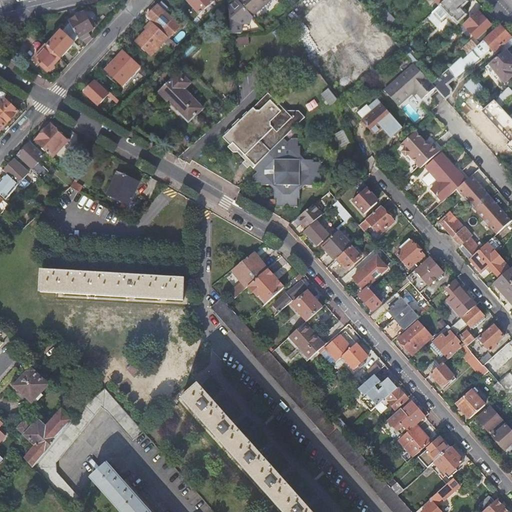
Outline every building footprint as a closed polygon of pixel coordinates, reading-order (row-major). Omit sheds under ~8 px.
[(187,0),(187,1),(200,15),(214,2),(211,0),(187,0)] [(253,16),(271,0),(236,0),(234,2),(233,4),(230,6),(228,8),(231,35),(241,34),(241,25),(250,24),(252,17),(253,16)] [(445,0),(439,6),(432,13),(440,21),(446,16),(448,18),(450,17),(457,24),(466,15),(460,9),(467,2),(464,0),(445,0)] [(168,37),(169,38),(180,27),(158,6),(152,12),(146,18),(152,23),(168,37)] [(484,18),(478,11),(463,25),(476,39),(490,25),(484,18)] [(69,22),(70,24),(78,38),(78,39),(82,42),(88,38),(85,35),(93,30),(96,27),(92,21),(89,23),(84,14),(76,18),(69,22)] [(151,55),(168,37),(152,23),(146,29),(147,31),(142,37),(137,43),(151,55)] [(47,47),(60,59),(75,44),(74,43),(76,40),(78,38),(70,24),(62,32),(47,47)] [(435,88),(444,99),(450,93),(450,89),(447,85),(491,48),(495,52),(499,49),(503,53),(511,45),(511,39),(511,38),(505,32),(499,25),(477,46),(466,56),(462,60),(461,58),(431,84),(435,88)] [(47,47),(38,39),(26,52),(47,73),(53,66),(60,59),(47,47)] [(461,50),(466,56),(477,46),(472,41),(461,50)] [(123,86),(140,67),(124,51),(115,61),(106,70),(123,86)] [(412,51),(406,56),(414,64),(417,68),(426,60),(421,54),(418,57),(412,51)] [(511,58),(506,51),(490,64),(505,84),(511,77),(511,58)] [(431,84),(417,68),(414,64),(384,90),(398,106),(412,94),(415,91),(417,93),(422,99),(429,93),(435,88),(431,84)] [(179,72),(158,92),(174,108),(188,123),(203,108),(184,89),(190,83),(179,72)] [(484,89),(473,77),(464,83),(476,97),(484,89)] [(98,106),(109,95),(94,82),(89,87),(84,93),(98,106)] [(323,93),(331,103),(338,98),(330,87),(323,93)] [(0,103),(6,97),(9,94),(0,88),(0,103)] [(511,91),(509,88),(495,101),(502,108),(511,98),(511,91)] [(246,160),(242,162),(248,168),(251,165),(257,171),(253,175),(253,182),(260,182),(260,184),(269,184),(275,189),(275,198),(277,198),(276,206),(283,206),(287,202),(291,206),(298,206),(298,199),(300,199),(300,189),(305,184),(314,184),(314,182),(322,182),(322,177),(318,172),(322,168),(322,161),(315,161),(315,159),(305,159),(301,155),(301,144),(299,144),(299,138),(291,138),(287,141),(284,138),(305,117),(299,110),(282,110),(271,100),(272,95),(269,92),(249,112),(248,111),(244,115),(245,116),(241,119),(240,118),(232,125),(233,127),(230,130),(229,129),(225,133),(226,134),(223,137),(230,144),(228,146),(233,152),(238,152),(241,156),(246,160)] [(0,130),(0,131),(10,120),(20,109),(14,103),(18,99),(9,94),(6,97),(0,103),(0,130)] [(394,118),(381,103),(362,121),(368,128),(374,135),(394,118)] [(36,141),(53,157),(68,140),(51,125),(43,133),(36,141)] [(336,133),(344,146),(352,142),(344,129),(336,133)] [(421,168),(441,151),(433,142),(429,145),(416,131),(413,134),(400,145),(404,150),(402,152),(404,154),(406,157),(408,154),(421,168)] [(24,151),(18,157),(32,170),(44,157),(30,144),(24,151)] [(437,196),(442,203),(457,189),(467,181),(442,152),(425,167),(439,182),(431,190),(437,196)] [(6,175),(18,185),(28,174),(14,161),(9,167),(4,172),(6,175)] [(36,174),(40,178),(45,174),(41,170),(36,174)] [(128,178),(118,173),(107,195),(129,204),(139,183),(128,178)] [(0,195),(6,200),(18,185),(6,175),(0,182),(0,195)] [(467,181),(457,189),(497,235),(511,222),(502,211),(481,188),(472,177),(467,181)] [(73,182),(70,188),(79,193),(82,187),(73,182)] [(369,192),(366,189),(352,201),(364,214),(377,203),(371,196),(372,195),(369,192)] [(338,202),(338,201),(334,204),(341,211),(344,208),(338,202)] [(302,223),(307,229),(316,221),(322,215),(313,205),(297,218),(302,223)] [(359,225),(364,230),(371,225),(379,235),(394,222),(387,214),(380,207),(359,225)] [(349,221),(352,218),(344,208),(341,211),(349,221)] [(452,238),(453,239),(454,239),(461,246),(459,248),(464,254),(469,260),(480,250),(470,238),(472,236),(464,227),(463,228),(456,220),(457,219),(449,211),(438,221),(445,229),(453,237),(452,238)] [(307,229),(304,232),(310,239),(313,242),(315,244),(317,246),(329,235),(316,221),(307,229)] [(350,247),(351,246),(338,231),(322,246),(325,250),(329,254),(331,252),(337,259),(337,258),(350,247)] [(396,255),(413,273),(420,267),(416,262),(424,256),(418,249),(411,241),(409,243),(407,241),(399,248),(401,250),(396,255)] [(480,250),(469,260),(482,274),(486,271),(490,268),(499,279),(510,269),(487,244),(480,250)] [(350,247),(337,258),(343,264),(348,270),(360,258),(350,247)] [(261,261),(255,252),(232,271),(241,282),(230,292),(235,298),(248,286),(268,269),(261,261)] [(381,273),(386,268),(377,257),(353,277),(364,291),(358,296),(366,303),(373,311),(384,301),(368,283),(373,279),(370,275),(378,268),(381,273)] [(271,267),(281,277),(290,268),(280,258),(271,267)] [(436,267),(430,259),(420,267),(413,273),(406,279),(409,282),(420,294),(438,279),(439,281),(443,278),(441,276),(443,274),(436,267)] [(511,269),(511,268),(510,269),(499,279),(493,284),(505,297),(511,304),(511,269)] [(276,279),(268,269),(248,286),(258,298),(260,296),(267,304),(284,288),(276,279)] [(184,301),(185,279),(160,278),(125,276),(99,274),(69,272),(42,271),(40,292),(184,301)] [(299,281),(305,275),(303,272),(296,278),(298,280),(299,281)] [(273,305),(279,312),(293,301),(292,299),(307,287),(303,282),(302,281),(295,287),(287,294),(273,305)] [(465,293),(455,281),(445,289),(451,295),(446,300),(462,318),(463,318),(476,306),(465,293)] [(293,305),(307,321),(322,308),(315,299),(308,291),(293,305)] [(400,297),(397,293),(370,317),(375,323),(388,311),(389,310),(400,297)] [(412,511),(397,495),(386,482),(371,466),(356,449),(344,436),(333,423),(328,417),(304,390),(291,376),(271,353),(254,334),(244,323),(228,305),(222,298),(211,308),(393,511),(412,511)] [(402,299),(389,310),(388,311),(395,319),(389,325),(382,331),(392,342),(419,318),(402,299)] [(463,318),(462,318),(450,328),(456,335),(466,327),(468,329),(470,327),(471,328),(484,317),(480,313),(476,308),(463,319),(463,318)] [(484,317),(471,328),(472,330),(485,319),(484,317)] [(413,357),(431,340),(430,339),(432,337),(418,322),(417,323),(398,340),(406,348),(413,357)] [(305,323),(289,337),(309,360),(319,351),(324,346),(325,346),(315,334),(305,323)] [(494,326),(479,339),(491,352),(498,346),(496,344),(504,337),(499,331),(494,326)] [(457,351),(461,347),(458,344),(460,342),(451,332),(448,334),(450,335),(446,339),(443,334),(450,328),(450,327),(449,327),(433,342),(440,350),(448,359),(457,351)] [(337,362),(357,344),(351,337),(346,331),(345,331),(343,329),(325,346),(324,346),(326,349),(337,362)] [(459,338),(464,344),(466,347),(474,340),(476,339),(470,332),(468,334),(466,332),(459,338)] [(474,340),(466,347),(471,352),(479,345),(474,340)] [(492,358),(483,366),(489,372),(492,376),(511,358),(511,346),(509,343),(492,358)] [(337,362),(334,364),(337,368),(346,361),(354,370),(358,366),(361,368),(366,363),(364,361),(368,357),(363,350),(357,344),(337,362)] [(466,347),(464,344),(461,347),(457,351),(467,361),(474,355),(471,352),(466,347)] [(334,364),(337,362),(326,349),(324,346),(319,351),(332,366),(334,364)] [(488,353),(479,361),(480,363),(483,366),(492,358),(488,353)] [(479,361),(474,355),(467,361),(474,369),(480,363),(479,361)] [(423,367),(431,375),(443,364),(435,356),(423,367)] [(480,363),(474,369),(482,378),(489,372),(483,366),(480,363)] [(374,375),(381,369),(376,364),(367,372),(372,377),(374,375)] [(443,364),(431,375),(442,387),(446,384),(451,380),(453,382),(456,379),(443,364)] [(22,399),(25,396),(32,402),(47,385),(42,380),(43,378),(38,372),(36,374),(30,369),(22,378),(14,386),(20,391),(17,394),(22,399)] [(511,376),(510,374),(499,384),(505,390),(510,396),(511,398),(511,376)] [(376,408),(397,388),(391,381),(388,378),(381,384),(379,383),(380,382),(374,375),(372,377),(359,389),(365,396),(361,399),(371,411),(376,408)] [(184,400),(183,401),(282,511),(311,511),(307,506),(287,485),(267,461),(244,436),(199,386),(188,396),(186,394),(181,398),(184,400)] [(397,388),(376,408),(381,413),(387,408),(385,406),(389,403),(395,410),(407,399),(403,393),(398,388),(397,388)] [(84,406),(94,417),(101,408),(107,412),(133,441),(143,433),(105,389),(84,406)] [(470,419),(486,406),(472,390),(456,404),(463,412),(470,419)] [(502,393),(507,399),(510,396),(505,390),(502,393)] [(401,408),(388,420),(403,437),(416,425),(426,417),(419,410),(412,402),(403,410),(401,408)] [(94,417),(84,406),(73,420),(33,469),(67,507),(79,497),(57,472),(56,463),(94,417)] [(475,417),(466,425),(470,430),(475,426),(479,421),(491,434),(504,422),(491,407),(477,419),(475,417)] [(36,446),(32,451),(31,452),(26,458),(25,459),(33,469),(73,420),(62,409),(46,428),(38,421),(32,428),(27,424),(23,424),(20,426),(18,429),(36,446)] [(339,417),(333,423),(344,436),(350,430),(339,417)] [(403,437),(400,440),(415,457),(431,442),(424,434),(416,425),(403,437)] [(511,431),(506,425),(493,436),(499,444),(505,451),(511,445),(511,431)] [(428,468),(451,447),(449,448),(445,443),(440,438),(418,457),(428,468)] [(428,468),(422,473),(426,477),(434,470),(433,468),(436,465),(449,478),(458,471),(455,468),(464,461),(457,454),(451,447),(428,468)] [(26,458),(31,452),(27,448),(22,454),(26,458)] [(122,511),(149,511),(107,463),(91,477),(122,511)] [(440,491),(447,498),(461,486),(457,482),(454,479),(440,491)] [(440,491),(428,502),(429,504),(425,507),(427,509),(423,511),(441,511),(437,507),(447,498),(440,491)] [(485,511),(495,502),(492,499),(489,496),(480,505),(485,511)] [(485,511),(483,511),(508,511),(503,506),(498,500),(495,502),(485,511)]
